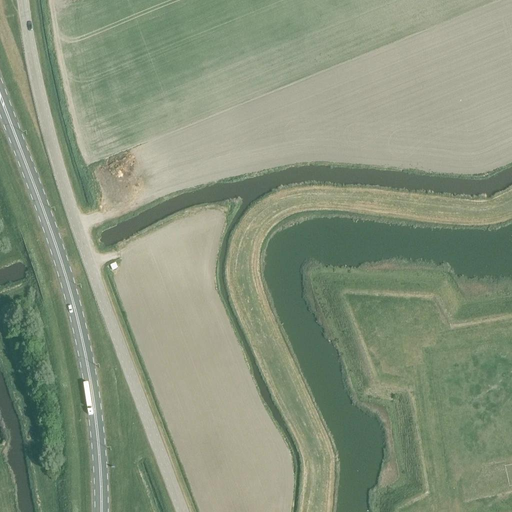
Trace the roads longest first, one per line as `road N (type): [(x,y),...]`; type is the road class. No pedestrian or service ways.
road 1 (unclassified): [(182,511),(72,216),(22,0)]
road 2 (primary): [(100,511),(96,428),(76,316),(7,116)]
